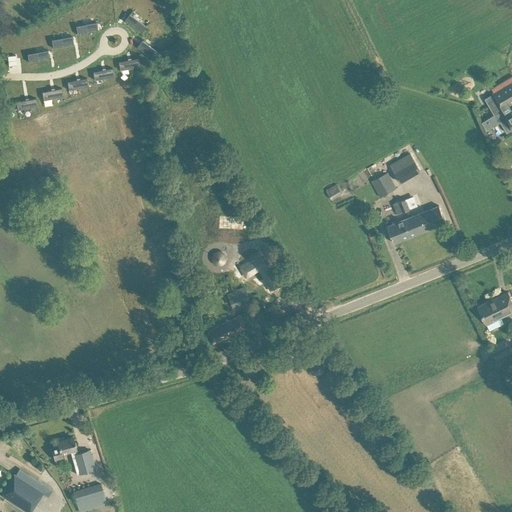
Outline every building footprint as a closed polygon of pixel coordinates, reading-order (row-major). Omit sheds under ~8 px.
[(129,13),(124,20),(132,25),(131,26),(141,33),(141,32),(146,25),(129,13)] [(96,22),(76,25),(77,33),(77,34),(89,32),(98,30),(96,22)] [(72,36),(52,39),(53,47),(53,48),(64,46),(64,45),(73,44),(72,36)] [(142,40),(137,46),(144,52),(154,59),(154,58),(158,52),(142,40)] [(48,50),(27,53),(29,61),(28,61),(29,62),(40,60),(40,59),(49,58),(48,50)] [(16,64),(16,58),(15,55),(8,55),(9,65),(16,64)] [(128,59),(118,61),(120,69),(140,66),(138,58),(131,59),(128,59)] [(102,69),(93,71),(94,79),(114,76),(112,68),(105,69),(102,69)] [(76,79),(67,81),(69,89),(88,86),(87,78),(80,79),(76,79)] [(511,83),(495,94),(486,99),(495,114),(496,114),(507,132),(511,129),(511,104),(511,103),(511,102),(511,83)] [(51,89),(42,91),(43,99),(63,96),(61,88),(54,89),(51,89)] [(25,99),(16,101),(17,109),(37,106),(36,98),(29,99),(25,99)] [(420,171),(409,153),(390,164),(400,182),(420,171)] [(371,181),(380,197),(396,188),(387,172),(371,181)] [(342,194),(336,184),(326,190),(332,200),(342,194)] [(393,204),(397,214),(410,209),(406,198),(393,204)] [(439,205),(387,226),(394,242),(446,222),(439,205)] [(266,255),(243,269),(252,285),(266,277),(277,296),(291,287),(276,264),(273,266),(266,255)] [(234,290),(226,294),(231,306),(249,299),(244,286),(234,290)] [(507,293),(491,301),(491,299),(478,306),(485,322),(498,316),(499,318),(511,311),(511,300),(507,291),(507,292),(507,293)] [(241,313),(207,329),(214,343),(247,328),(241,313)] [(54,455),(61,453),(61,452),(69,449),(76,474),(95,468),(90,449),(77,453),(73,436),(65,438),(64,437),(58,438),(58,440),(57,441),(59,446),(52,448),(54,455)] [(13,474),(1,493),(29,511),(43,492),(32,485),(36,479),(31,475),(27,482),(20,478),(15,475),(13,474)] [(100,483),(93,485),(73,491),(79,511),(107,504),(100,483)]
